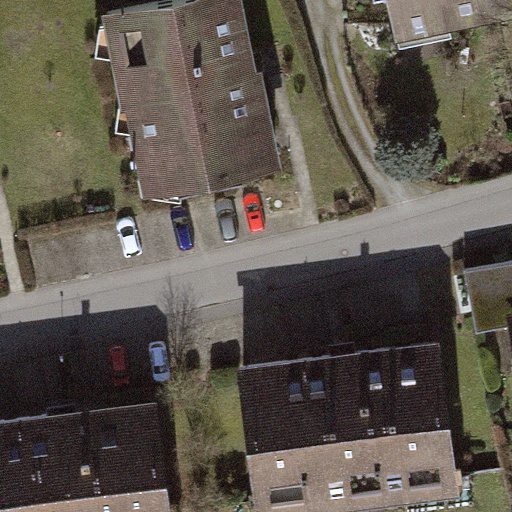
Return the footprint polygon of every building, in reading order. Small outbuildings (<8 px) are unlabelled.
[(268,162),(229,0),(134,0),(82,13),(126,196),(268,162)] [(476,0),(367,0),(374,33),(478,11),(476,0)] [(511,0),(476,0),(478,11),(511,4),(511,0)] [(511,255),(466,265),(476,316),(511,308),(511,255)] [(511,309),(490,314),(511,453),(511,309)] [(427,343),(216,367),(232,511),(309,511),(444,497),(427,343)] [(147,511),(138,403),(0,415),(0,511),(147,511)]
